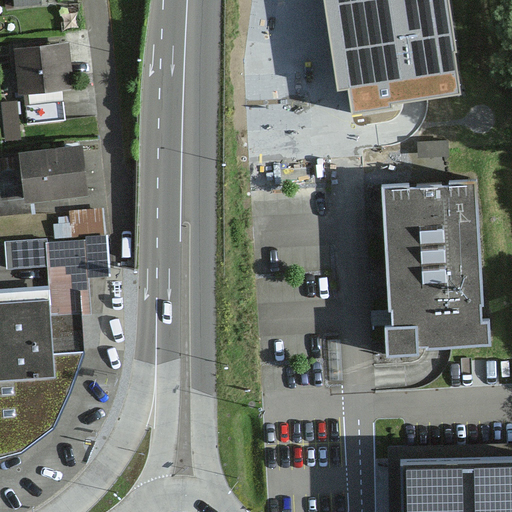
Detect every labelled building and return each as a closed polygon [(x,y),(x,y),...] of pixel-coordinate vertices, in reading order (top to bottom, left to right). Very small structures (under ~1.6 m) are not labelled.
[(327,0),(340,87),(351,85),(355,111),(389,106),(389,102),(458,92),(444,0),(327,0)] [(66,39),(6,47),(15,110),(74,102),(66,39)] [(85,200),(78,148),(14,157),(21,209),(85,200)] [(481,184),(386,187),(392,358),(487,355),(481,184)] [(0,376),(46,373),(44,348),(80,345),(77,311),(88,310),(85,269),(106,268),(103,211),(62,214),(63,235),(1,239),(4,281),(46,278),(48,302),(0,304),(0,376)] [(511,511),(511,442),(400,445),(401,511),(511,511)]
